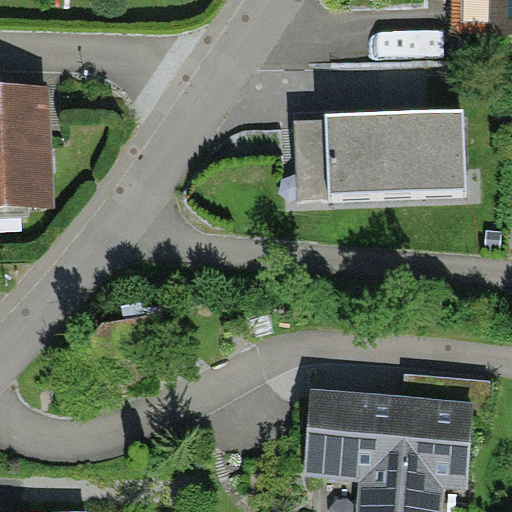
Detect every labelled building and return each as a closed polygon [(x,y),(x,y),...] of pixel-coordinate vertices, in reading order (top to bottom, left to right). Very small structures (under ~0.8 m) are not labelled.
[(511,38),(511,0),(458,0),(457,37),(511,38)] [(0,208),(48,206),(43,104),(0,105),(0,208)] [(463,122),(295,128),(298,203),(465,197),(463,122)] [(151,386),(145,324),(106,331),(67,376),(80,411),(151,386)] [(468,422),(318,410),(313,473),(355,476),(371,495),(369,511),(431,511),(434,481),(463,483),(468,422)]
